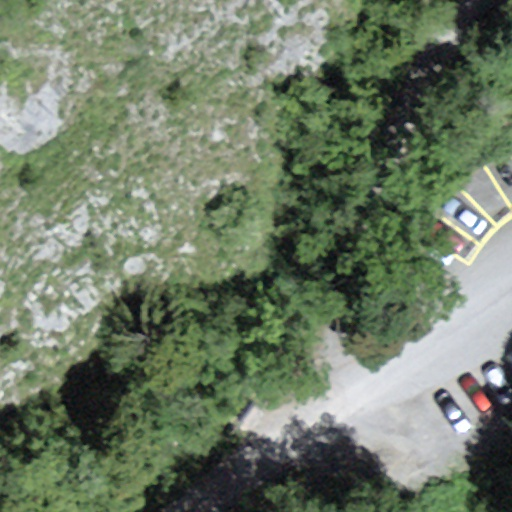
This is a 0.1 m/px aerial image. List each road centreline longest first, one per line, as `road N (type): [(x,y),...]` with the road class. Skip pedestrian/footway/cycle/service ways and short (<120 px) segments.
road 1 (track): [(487,0),(457,15),(395,127),(333,296),(332,335),(355,407),(180,511)]
road 2 (unclassified): [(511,290),(355,407)]
